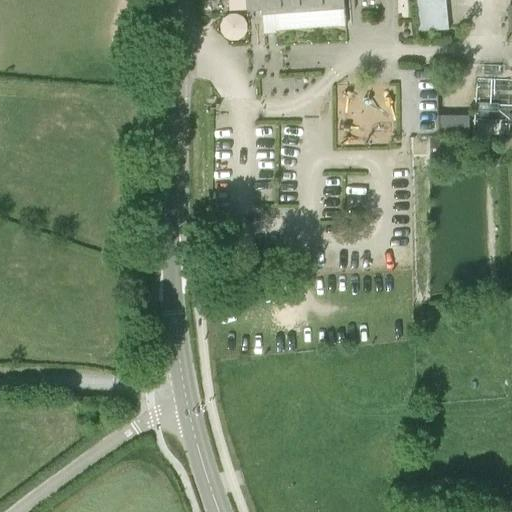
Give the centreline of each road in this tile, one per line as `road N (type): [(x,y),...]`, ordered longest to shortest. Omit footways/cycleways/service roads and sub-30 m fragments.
road 1 (tertiary): [(186,404),(174,292),(178,0)]
road 2 (unclassified): [(16,511),(134,427),(186,404)]
